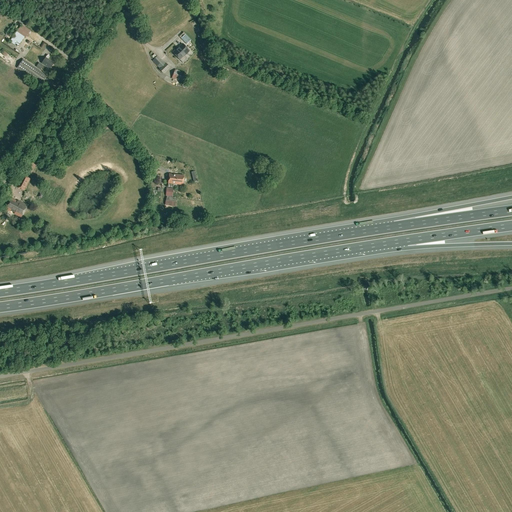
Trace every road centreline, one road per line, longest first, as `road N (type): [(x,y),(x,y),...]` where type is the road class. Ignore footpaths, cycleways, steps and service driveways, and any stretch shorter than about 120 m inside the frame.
road 1 (unclassified): [(0,375),(511,287)]
road 2 (motorway): [(0,307),(406,240)]
road 3 (motorway): [(395,226),(0,291)]
road 4 (unclassified): [(125,0),(0,192)]
road 5 (track): [(511,172),(343,209)]
road 6 (motorway): [(511,197),(395,226)]
